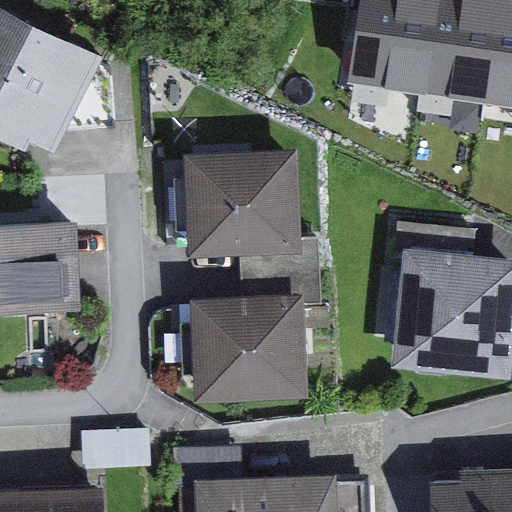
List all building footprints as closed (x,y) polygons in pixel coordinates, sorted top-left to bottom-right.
[(104,48),(6,0),(0,0),(0,129),(19,139),(25,128),(57,144),(65,127),(101,55),(104,48)] [(511,90),(511,0),(368,0),(358,67),(511,90)] [(117,63),(101,55),(65,127),(122,124),(117,63)] [(301,234),(296,140),(183,145),(188,250),(244,248),(301,245),(301,234)] [(79,212),(0,216),(0,307),(83,303),(79,212)] [(482,248),(485,224),(405,217),(403,241),(405,241),(482,248)] [(323,232),(301,234),(301,245),(244,248),(245,289),(304,286),(305,298),(326,297),(323,232)] [(511,251),(482,248),(405,241),(394,360),(511,371),(511,251)] [(245,289),(191,291),(196,396),(309,391),(305,298),(304,286),(245,289)] [(87,421),(87,458),(154,457),(154,421),(87,421)] [(511,511),(511,462),(463,464),(463,473),(433,474),(434,511),(511,511)] [(345,511),(343,464),(197,473),(198,511),(345,511)] [(104,511),(103,479),(0,483),(0,511),(104,511)]
